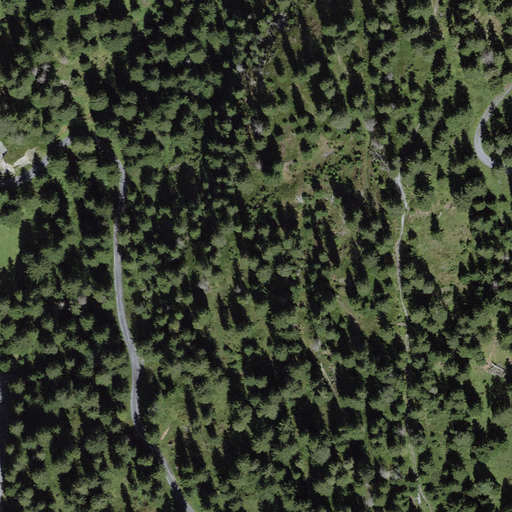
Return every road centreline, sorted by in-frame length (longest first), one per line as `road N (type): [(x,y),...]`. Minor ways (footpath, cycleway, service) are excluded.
road 1 (track): [(192,511),(135,418),(115,245),(117,162),(105,140),(80,133),(22,179),(0,184)]
road 2 (track): [(511,173),(482,160),(475,136),(511,84)]
